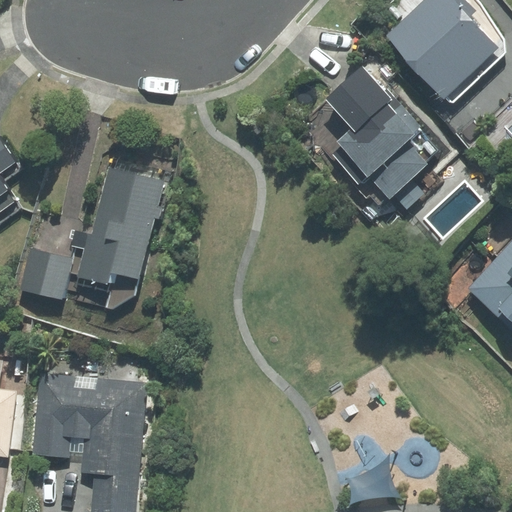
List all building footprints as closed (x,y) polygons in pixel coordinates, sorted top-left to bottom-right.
[(489,14),(476,0),(426,0),(389,35),(455,106),(511,52),(511,51),(483,20),(489,14)] [(361,184),(373,172),(379,179),(368,189),(385,207),(396,197),(401,202),(443,163),(421,139),(430,130),(368,62),(329,98),(345,116),(320,139),(361,184)] [(0,233),(7,229),(0,216),(24,202),(7,175),(23,165),(6,136),(0,139),(0,233)] [(170,182),(113,170),(98,238),(92,237),(83,282),(119,290),(122,277),(149,283),(170,182)] [(511,241),(472,289),(511,322),(511,241)] [(82,257),(34,248),(24,293),(73,303),(82,257)] [(0,458),(15,460),(21,391),(2,389),(5,363),(0,362),(0,458)] [(44,375),(38,458),(89,462),(88,477),(101,478),(98,510),(119,511),(143,511),(153,383),(44,375)]
